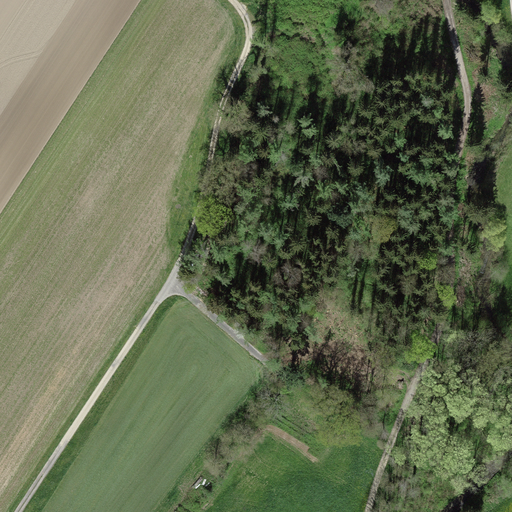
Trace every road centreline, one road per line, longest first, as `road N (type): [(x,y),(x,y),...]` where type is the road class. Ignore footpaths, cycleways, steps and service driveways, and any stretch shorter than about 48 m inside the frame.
road 1 (track): [(20,511),(170,286),(248,32),(231,0)]
road 2 (track): [(369,511),(425,363),(460,168),(469,99),(446,0)]
road 3 (track): [(170,286),(270,370)]
